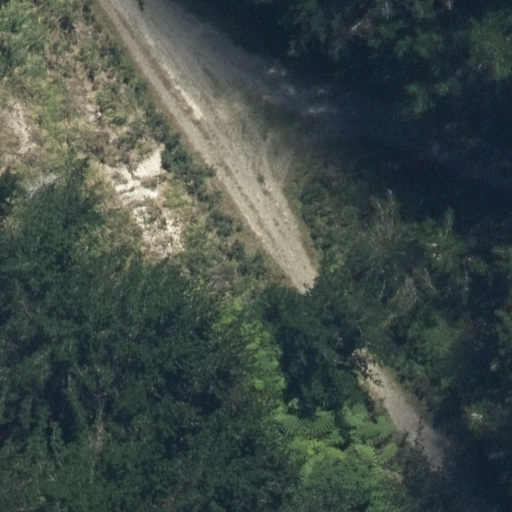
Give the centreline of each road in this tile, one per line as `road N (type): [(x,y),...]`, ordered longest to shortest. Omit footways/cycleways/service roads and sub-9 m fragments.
road 1 (track): [(482,511),(279,239),(130,0)]
road 2 (track): [(511,168),(132,0)]
